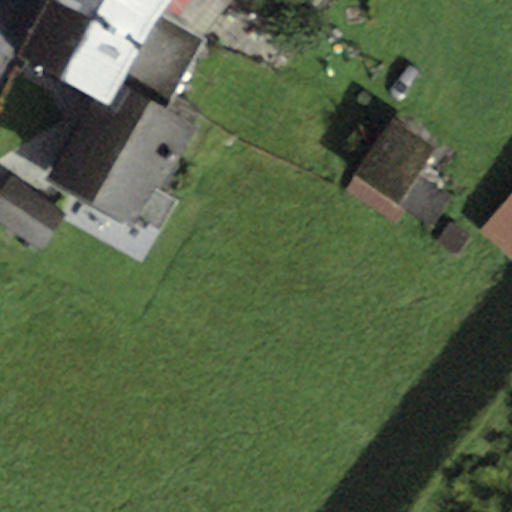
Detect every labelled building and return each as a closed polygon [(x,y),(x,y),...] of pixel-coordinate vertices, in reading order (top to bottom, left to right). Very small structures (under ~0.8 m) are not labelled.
[(202,43),(155,16),(168,0),(48,0),(18,55),(61,78),(59,81),(98,104),(101,98),(104,99),(107,101),(112,92),(185,133),(197,111),(171,96),(202,43)] [(168,0),(155,16),(202,43),(233,0),(168,0)] [(176,158),(171,156),(185,133),(112,92),(107,101),(104,99),(60,177),(129,217),(150,179),(156,182),(168,163),(172,165),(176,158)] [(430,225),(447,199),(415,176),(432,151),(393,125),(358,176),(430,225)] [(0,200),(0,217),(42,246),(61,218),(11,184),(0,200)] [(511,202),(486,232),(511,254),(511,202)] [(459,255),(470,240),(450,225),(439,240),(459,255)]
